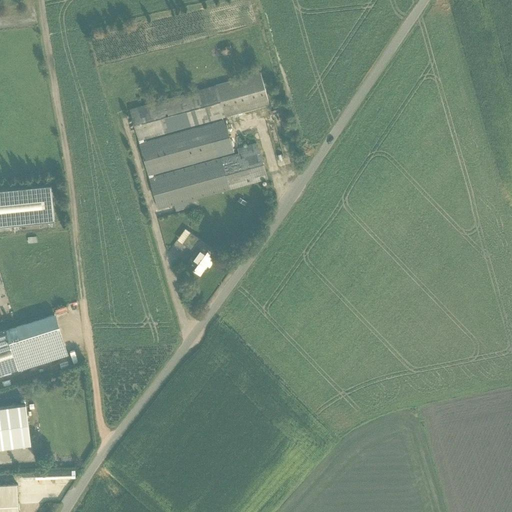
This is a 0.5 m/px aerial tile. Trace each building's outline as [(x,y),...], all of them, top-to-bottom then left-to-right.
[(130,109),(138,141),(143,140),(269,105),(260,73),(130,109)] [(153,177),(153,175),(234,152),(224,120),(144,142),(143,140),(138,141),(157,209),(174,204),(196,198),(266,179),(256,143),(237,148),(238,153),(153,177)] [(0,189),(0,225),(54,220),(51,185),(0,189)] [(196,198),(174,204),(176,211),(198,205),(196,198)] [(182,243),(190,233),(185,230),(177,240),(182,243)] [(217,253),(190,233),(182,243),(195,254),(186,264),(192,268),(192,269),(193,270),(194,270),(199,274),(206,264),(208,266),(217,253)] [(54,315),(0,331),(0,374),(68,354),(54,315)] [(0,407),(0,448),(31,444),(25,404),(0,407)] [(0,511),(18,511),(16,484),(0,485),(0,511)]
